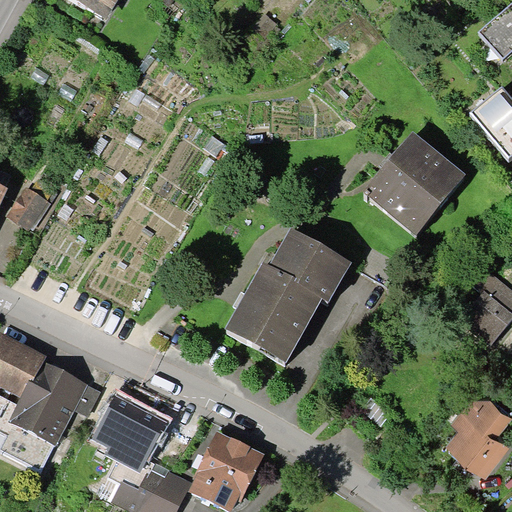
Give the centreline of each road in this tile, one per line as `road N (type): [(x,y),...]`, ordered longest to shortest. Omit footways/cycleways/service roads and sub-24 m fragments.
road 1 (residential): [(0,297),(328,462),(402,511)]
road 2 (track): [(323,66),(294,84),(196,112),(162,136),(55,325)]
